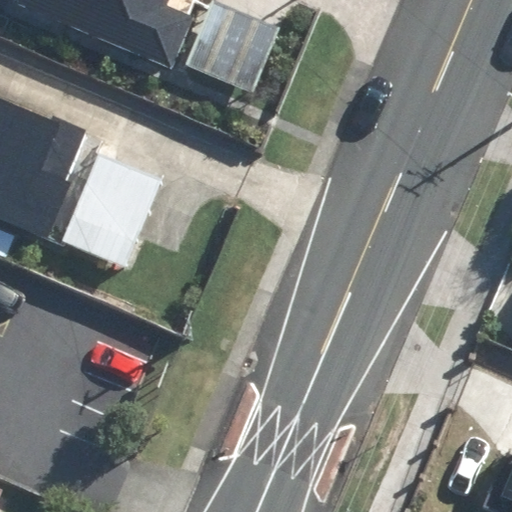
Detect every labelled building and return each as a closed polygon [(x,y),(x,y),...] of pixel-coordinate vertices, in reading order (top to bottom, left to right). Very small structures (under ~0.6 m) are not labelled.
[(21,0),(19,6),(178,75),(201,22),(174,11),(178,0),(21,0)] [(284,33),(216,4),(189,67),(257,96),(284,33)] [(79,190),(71,186),(92,137),(59,122),(57,126),(0,101),(0,222),(54,246),(79,190)] [(167,186),(101,158),(64,244),(129,273),(167,186)] [(511,511),(511,461),(491,511),(511,511)] [(0,511),(8,493),(0,489),(0,511)]
